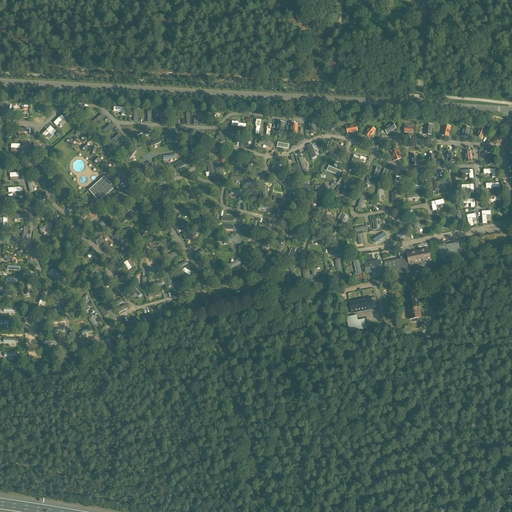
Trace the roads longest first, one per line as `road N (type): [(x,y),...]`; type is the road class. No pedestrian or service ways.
road 1 (primary): [(510,109),(0,82)]
road 2 (track): [(212,321),(241,445),(283,421),(334,373),(506,462)]
road 3 (track): [(322,0),(324,42),(314,73),(0,61)]
road 4 (track): [(0,459),(125,488),(241,445),(266,511)]
road 5 (track): [(308,511),(481,475),(511,460)]
road 6 (residential): [(340,290),(511,256)]
road 7 (track): [(212,321),(340,290)]
